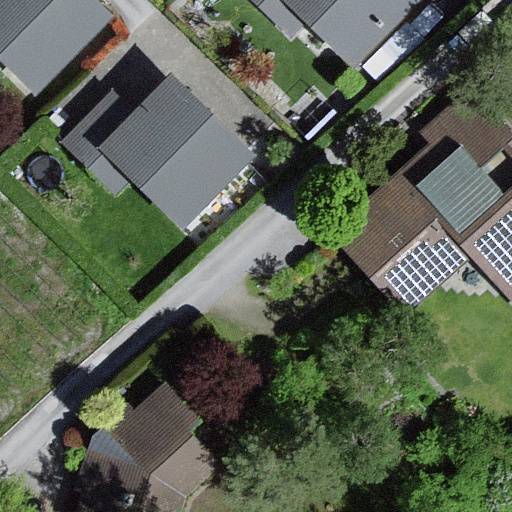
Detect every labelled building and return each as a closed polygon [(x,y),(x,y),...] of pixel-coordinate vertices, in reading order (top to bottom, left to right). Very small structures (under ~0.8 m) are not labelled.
[(78,0),(0,0),(0,67),(43,108),(114,32),(78,0)] [(249,0),(290,40),(300,21),(356,89),(430,13),(416,0),(249,0)] [(133,82),(71,144),(197,248),(269,176),(175,86),(160,108),(133,82)] [(511,134),(478,98),(435,139),(468,175),(432,199),(413,188),(343,237),(417,330),(488,273),(511,299),(511,134)] [(242,471),(162,393),(84,474),(131,511),(190,511),(191,509),(242,471)]
